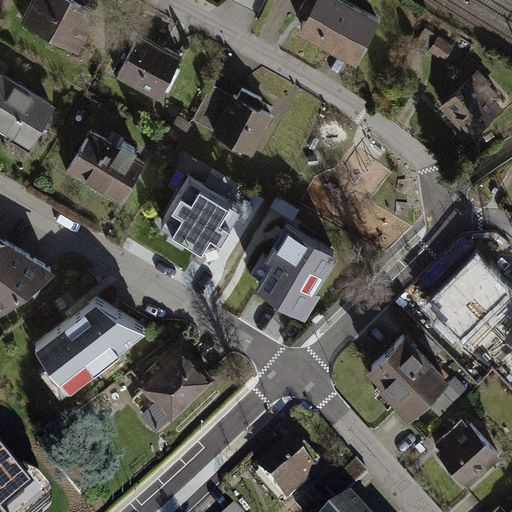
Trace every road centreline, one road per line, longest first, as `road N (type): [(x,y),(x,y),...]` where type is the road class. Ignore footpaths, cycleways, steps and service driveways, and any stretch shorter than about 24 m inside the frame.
road 1 (residential): [(163,0),(267,54),(422,159),(448,219)]
road 2 (residential): [(297,377),(0,188)]
road 3 (residential): [(297,377),(438,241),(448,219)]
road 4 (residential): [(138,511),(297,377)]
road 5 (residential): [(423,511),(297,377)]
